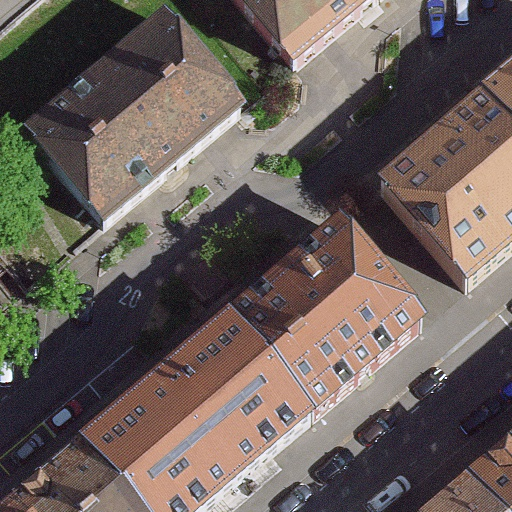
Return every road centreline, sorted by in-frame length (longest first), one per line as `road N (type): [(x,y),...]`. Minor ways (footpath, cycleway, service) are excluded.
road 1 (residential): [(0,415),(109,330),(127,281),(226,202),(297,207),(511,23)]
road 2 (unclassified): [(320,511),(511,352)]
